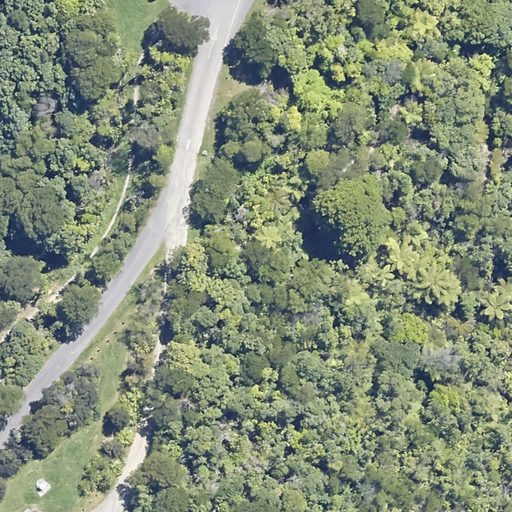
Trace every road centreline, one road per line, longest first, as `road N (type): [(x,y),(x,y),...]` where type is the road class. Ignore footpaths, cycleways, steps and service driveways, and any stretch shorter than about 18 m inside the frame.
road 1 (unclassified): [(115,511),(149,410),(168,315),(173,190)]
road 2 (unclassified): [(0,442),(99,314),(173,190)]
road 3 (unclassified): [(173,190),(228,0)]
